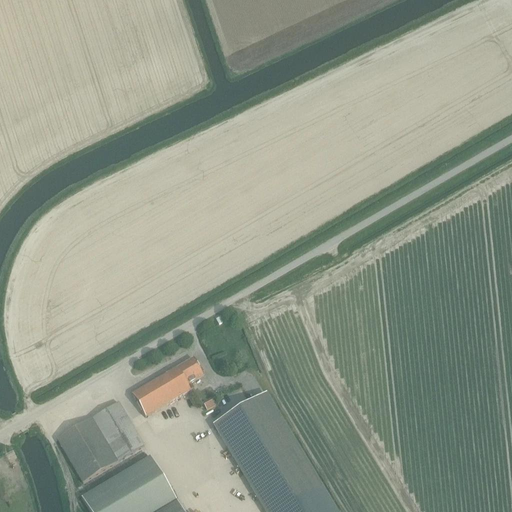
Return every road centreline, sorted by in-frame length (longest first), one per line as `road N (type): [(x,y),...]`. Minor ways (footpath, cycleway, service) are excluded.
road 1 (unclassified): [(0,436),(511,139)]
road 2 (track): [(0,202),(30,171),(206,84)]
